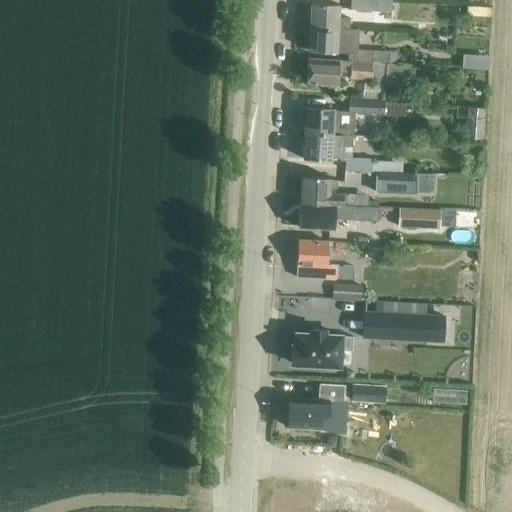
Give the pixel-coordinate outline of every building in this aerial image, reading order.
[(350,0),(350,10),(390,12),(390,0),(350,0)] [(311,3),(310,27),(348,29),(349,19),(338,18),(339,5),(311,3)] [(310,27),(308,51),(336,53),(348,53),(348,49),(356,49),(357,30),(348,29),(310,27)] [(348,53),(348,61),(387,63),(388,51),(356,49),(348,49),(348,53)] [(387,63),(348,61),(308,59),(307,83),(338,85),(338,72),(350,72),(350,78),(371,79),(371,83),(403,84),(403,73),(413,73),(414,65),(387,63)] [(442,96),(442,112),(460,112),(460,96),(442,96)] [(384,103),(385,102),(349,100),(348,112),(392,114),(392,103),(384,103)] [(306,107),(304,133),(352,135),(353,124),(333,123),(333,108),(306,107)] [(352,135),(304,133),(302,159),(341,161),(342,148),(352,149),(352,135)] [(345,158),(345,170),(402,173),(402,162),(372,161),(372,160),(345,158)] [(375,172),(375,192),(416,194),(416,192),(417,173),(402,173),(375,172)] [(435,193),(435,174),(417,173),(416,192),(435,193)] [(330,178),(302,176),(300,203),(348,205),(348,193),(336,193),(337,180),(330,180),(330,178)] [(464,184),(463,201),(486,202),(487,186),(464,184)] [(300,203),(299,228),(333,229),(334,217),(363,219),(378,220),(379,207),(363,206),(348,205),(300,203)] [(398,210),(398,227),(439,229),(440,211),(398,210)] [(299,277),(353,280),(354,267),(327,265),(328,242),(300,240),(298,240),(296,277),(299,277)] [(332,301),(361,302),(362,285),(333,284),(332,301)] [(443,316),(365,311),(363,338),(427,341),(441,341),(442,328),(443,328),(443,316)] [(323,335),(324,331),(311,331),(310,334),(296,333),(295,346),(292,346),(291,363),(338,366),(339,350),(351,351),(352,337),(323,335)] [(289,398),(287,427),(304,428),(326,430),(326,433),(343,434),(344,401),(343,401),(344,386),(331,385),(320,385),(319,399),(289,398)] [(384,402),(384,386),(353,385),(352,400),(384,402)]
